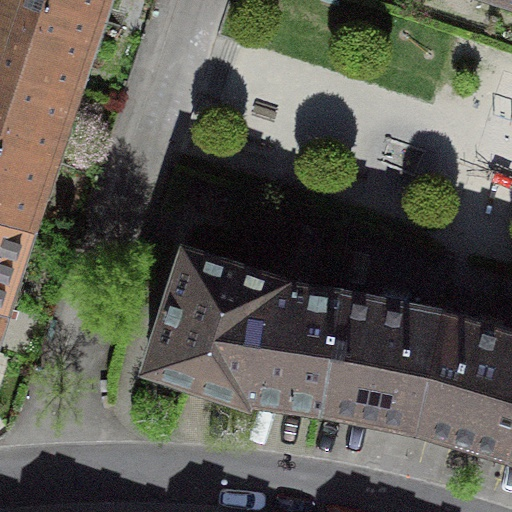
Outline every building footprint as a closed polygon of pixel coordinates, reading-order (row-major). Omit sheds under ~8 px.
[(0,0),(0,58),(67,81),(93,0),(0,0)] [(0,212),(31,223),(32,220),(23,217),(67,81),(0,58),(0,212)] [(0,302),(5,304),(31,223),(0,212),(0,302)] [(322,397),(340,288),(292,282),(280,280),(282,276),(186,245),(149,359),(244,390),(246,386),(322,397)] [(340,288),(322,397),(402,413),(416,416),(443,308),(340,288)] [(511,329),(443,308),(416,416),(431,421),(510,444),(511,436),(511,329)]
